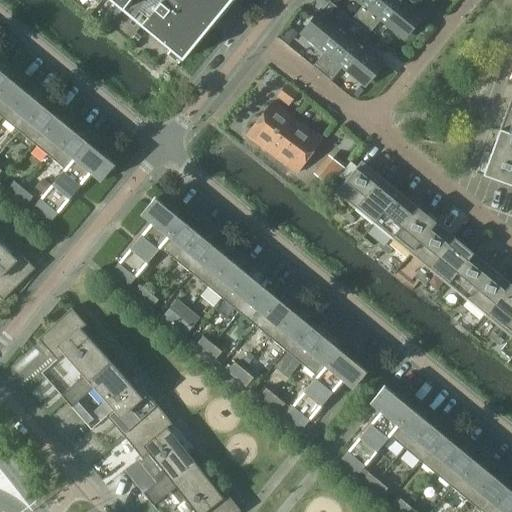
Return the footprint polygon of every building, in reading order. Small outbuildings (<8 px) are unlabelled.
[(100,0),(99,2),(100,3),(102,0),(109,0),(118,7),(113,14),(117,17),(122,10),(123,10),(131,0),(100,0)] [(148,0),(139,10),(148,17),(141,26),(183,60),(232,0),(148,0)] [(361,27),(382,0),(356,0),(363,5),(352,19),(361,27)] [(417,10),(404,0),(382,0),(361,27),(369,34),(381,20),(398,34),(404,26),(409,31),(422,16),(416,11),(417,10)] [(299,34),(323,54),(313,66),(322,74),(353,36),(361,27),(352,19),(330,1),(323,10),(321,8),(299,34)] [(378,57),(353,36),(322,74),(331,81),(342,67),(359,81),(378,57)] [(0,70),(0,88),(9,78),(0,70)] [(0,88),(0,115),(3,118),(25,91),(9,78),(0,88)] [(298,93),(287,85),(286,85),(277,96),(289,105),(298,93)] [(25,91),(3,118),(19,131),(40,104),(25,91)] [(296,173),(323,138),(273,101),(247,136),(296,173)] [(19,131),(34,144),(56,117),(40,104),(19,131)] [(511,108),(508,107),(500,130),(511,133),(511,108)] [(56,117),(34,144),(50,157),(72,130),(56,117)] [(75,159),(88,143),(72,130),(50,157),(65,169),(66,170),(75,159)] [(511,133),(500,130),(492,152),(511,159),(511,133)] [(104,157),(88,143),(75,159),(91,173),(102,181),(115,165),(105,156),(104,157)] [(511,159),(492,152),(483,175),(511,185),(511,159)] [(317,176),(329,186),(345,168),(332,158),(317,176)] [(66,170),(65,169),(31,210),(40,217),(49,206),(58,213),(91,173),(75,159),(66,170)] [(337,192),(356,207),(381,177),(362,161),(357,167),(351,161),(339,176),(345,181),(337,192)] [(356,207),(374,223),(400,192),(381,177),(356,207)] [(35,188),(44,195),(51,185),(43,178),(35,188)] [(8,189),(17,197),(24,189),(14,181),(8,189)] [(27,205),(33,196),(24,189),(17,197),(27,205)] [(374,223),(393,238),(418,207),(400,192),(374,223)] [(152,222),(169,236),(181,220),(165,207),(165,206),(155,198),(141,214),(152,222)] [(49,206),(40,217),(49,224),(58,213),(49,206)] [(393,238),(412,253),(437,223),(418,207),(393,238)] [(341,215),(346,220),(350,214),(345,210),(341,215)] [(356,219),(350,214),(346,220),(351,224),(356,219)] [(161,247),(176,260),(197,233),(181,220),(169,236),(160,247),(161,247)] [(127,271),(118,281),(127,288),(161,247),(160,247),(169,236),(152,222),(118,264),(127,271)] [(412,253),(430,268),(455,238),(437,223),(412,253)] [(197,233),(176,260),(191,273),(213,246),(197,233)] [(474,253),(455,238),(430,268),(449,284),(474,253)] [(378,246),(383,250),(387,245),(382,240),(378,246)] [(0,296),(3,300),(35,268),(19,252),(14,257),(0,242),(0,296)] [(393,249),(387,245),(383,250),(388,255),(393,249)] [(191,273),(207,286),(229,259),(213,246),(191,273)] [(449,284),(467,299),(492,268),(474,253),(449,284)] [(229,259),(207,286),(223,299),(245,272),(229,259)] [(127,271),(118,264),(110,274),(118,281),(127,271)] [(467,299),(486,314),(511,283),(492,268),(467,299)] [(415,276),(420,281),(424,275),(419,271),(415,276)] [(223,299),(239,312),(261,285),(245,272),(223,299)] [(420,281),(425,285),(430,280),(424,275),(420,281)] [(486,314),(504,329),(511,319),(511,284),(511,283),(486,314)] [(133,292),(143,300),(149,292),(140,284),(133,292)] [(261,285),(239,312),(255,325),(277,298),(261,285)] [(152,308),(159,299),(149,292),(143,300),(152,308)] [(255,325),(271,338),(292,311),(277,298),(255,325)] [(162,316),(174,326),(188,309),(176,300),(170,307),(162,316)] [(452,307),(457,311),(462,306),(456,301),(452,307)] [(462,306),(457,311),(463,315),(467,310),(462,306)] [(72,308),(71,308),(39,339),(57,360),(64,354),(83,376),(89,382),(111,362),(83,329),(87,325),(72,308)] [(199,319),(188,309),(174,326),(185,335),(193,326),(199,319)] [(292,311),(271,338),(286,351),(308,324),(292,311)] [(308,324),(286,351),(302,364),(324,337),(308,324)] [(489,337),(494,341),(499,336),(494,332),(489,337)] [(196,344),(206,352),(213,344),(203,336),(196,344)] [(504,340),(499,336),(494,341),(500,346),(504,340)] [(324,337),(302,364),(317,376),(318,377),(327,366),(340,350),(324,337)] [(213,344),(206,352),(215,359),(222,351),(213,344)] [(356,364),(340,350),(327,366),(344,379),(343,380),(354,388),(367,372),(357,363),(356,364)] [(111,362),(89,382),(83,376),(73,385),(78,391),(83,397),(94,387),(114,410),(107,416),(124,436),(160,408),(144,391),(140,394),(111,362)] [(228,370),(238,378),(244,370),(235,362),(228,370)] [(318,377),(317,376),(283,417),(292,424),(301,414),(310,420),(343,380),(344,379),(327,366),(318,377)] [(247,386),(254,377),(244,370),(238,378),(247,386)] [(73,385),(61,395),(71,407),(78,402),(83,397),(78,391),(73,385)] [(381,411),(381,410),(398,424),(411,408),(394,395),(395,395),(384,386),(371,402),(381,411)] [(260,396),(269,404),(276,396),(266,388),(260,396)] [(279,411),(285,403),(276,396),(269,404),(279,411)] [(100,406),(108,415),(114,410),(106,401),(100,406)] [(78,402),(71,407),(79,416),(86,411),(78,402)] [(108,415),(100,406),(94,411),(102,421),(107,416),(108,415)] [(167,475),(172,481),(195,462),(169,428),(173,425),(160,408),(124,436),(142,457),(148,452),(167,475)] [(427,422),(411,408),(398,424),(389,435),(390,436),(405,448),(427,422)] [(389,435),(398,424),(381,410),(381,411),(339,462),(356,477),(357,476),(390,436),(389,435)] [(86,411),(79,416),(87,425),(93,419),(86,411)] [(301,414),(292,424),(301,431),(310,420),(301,414)] [(421,461),(442,434),(427,422),(405,448),(421,461)] [(421,461),(436,474),(458,447),(442,434),(421,461)] [(458,447),(436,474),(452,487),(474,460),(458,447)] [(468,500),(490,473),(474,460),(452,487),(468,500)] [(222,496),(195,462),(172,481),(167,475),(155,484),(160,490),(165,496),(176,487),(195,510),(192,511),(239,511),(241,511),(227,493),(222,496)] [(362,480),(372,488),(379,480),(369,472),(362,480)] [(468,500),(482,511),(485,511),(506,487),(490,473),(468,500)] [(381,496),(388,488),(379,480),(372,488),(381,496)] [(153,506),(165,496),(160,490),(155,484),(143,493),(153,506)] [(511,491),(506,487),(485,511),(511,511),(511,491)] [(394,506),(400,511),(405,511),(410,506),(401,498),(394,506)]
